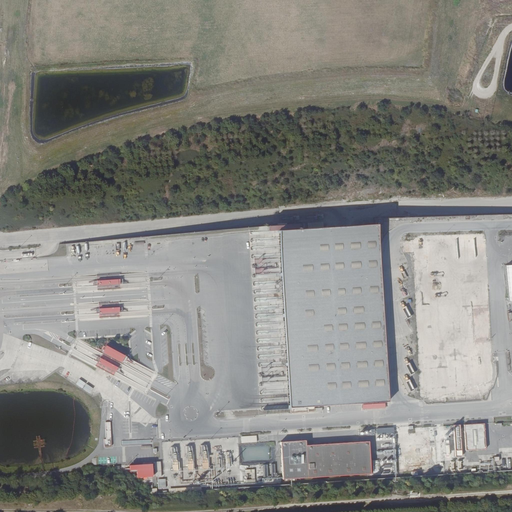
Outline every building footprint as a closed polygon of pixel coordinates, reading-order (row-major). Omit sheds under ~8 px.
[(380,224),(278,230),(289,407),(391,400),(380,224)] [(102,346),(99,351),(119,363),(122,358),(102,346)] [(74,384),(89,394),(93,389),(78,379),(74,384)] [(487,419),(467,420),(468,446),(488,445),(487,419)] [(437,423),(419,423),(419,427),(432,427),(433,439),(438,439),(437,423)] [(307,435),(282,437),(285,474),(397,468),(396,455),(373,457),(371,437),(308,441),(307,435)] [(274,442),(233,445),(234,459),(276,457),(274,442)] [(134,478),(160,477),(159,461),(153,462),(153,464),(126,465),(127,471),(134,470),(134,478)] [(170,463),(170,471),(180,470),(180,467),(178,467),(178,463),(170,463)] [(269,478),(269,473),(273,474),(274,465),(261,464),(260,477),(269,478)] [(245,470),(245,473),(250,473),(251,479),(249,480),(249,483),(254,483),(254,469),(245,470)] [(151,489),(151,493),(162,493),(162,489),(166,489),(165,479),(157,479),(158,490),(154,490),(154,489),(151,489)]
